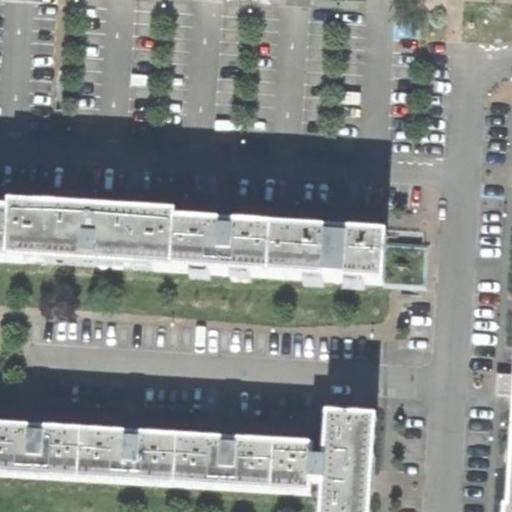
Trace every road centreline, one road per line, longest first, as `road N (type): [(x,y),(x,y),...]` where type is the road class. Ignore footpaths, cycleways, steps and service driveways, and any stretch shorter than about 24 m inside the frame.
road 1 (residential): [(0,148),(466,175)]
road 2 (residential): [(466,175),(442,511)]
road 3 (residential): [(511,60),(489,66),(472,89),(466,175)]
